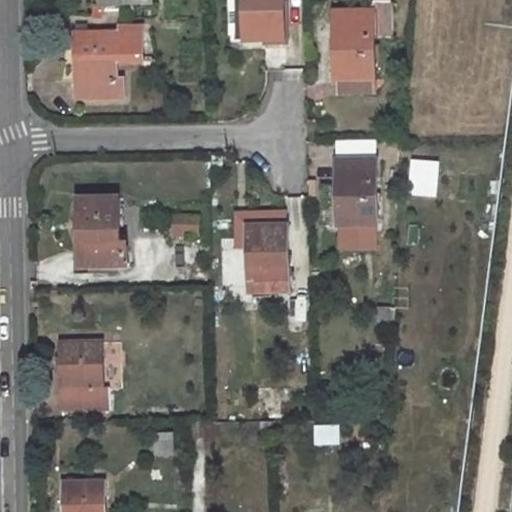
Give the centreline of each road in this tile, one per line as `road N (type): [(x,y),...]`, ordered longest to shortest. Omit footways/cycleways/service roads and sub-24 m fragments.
road 1 (residential): [(13,511),(9,167)]
road 2 (residential): [(10,133),(275,135)]
road 3 (residential): [(10,133),(7,0)]
